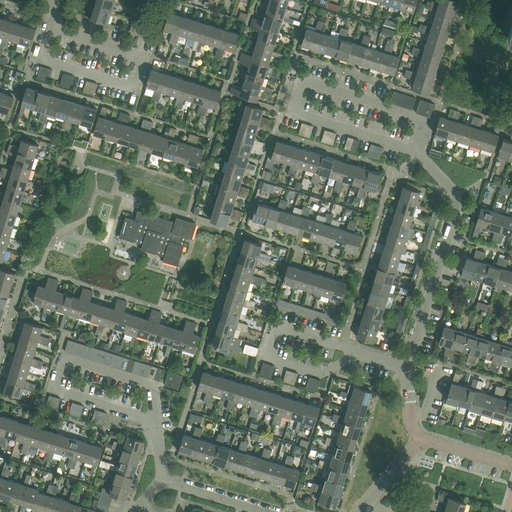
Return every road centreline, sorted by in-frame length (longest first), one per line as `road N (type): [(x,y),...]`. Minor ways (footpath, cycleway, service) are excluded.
road 1 (residential): [(423,152),(294,113),(303,85),(431,123)]
road 2 (residential): [(56,28),(46,61),(134,89),(142,57),(64,33)]
road 3 (residential): [(400,366),(412,353),(456,209),(455,195),(423,152)]
road 4 (residential): [(156,422),(153,385),(66,359),(56,391)]
road 5 (residential): [(277,324),(266,360),(320,377),(355,353)]
